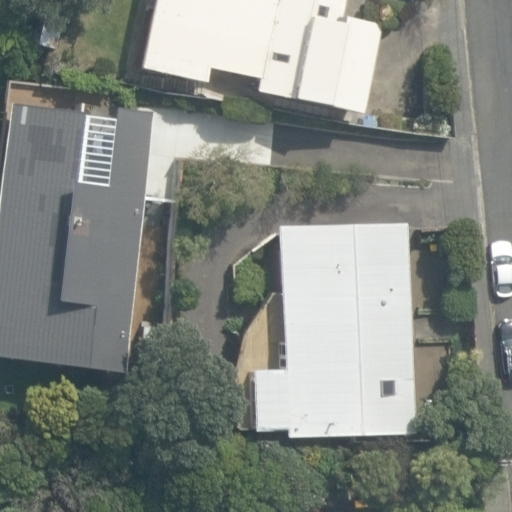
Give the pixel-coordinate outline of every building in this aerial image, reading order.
[(247,91),(348,112),(359,61),(367,23),(334,16),(337,0),(143,0),(131,61),(129,68),(196,82),(201,61),(203,50),(252,60),(252,61),(247,91)] [(27,39),(47,43),(52,15),(32,11),(27,39)] [(0,360),(113,375),(146,119),(0,100),(0,360)] [(268,432),(402,431),(400,224),(265,225),(266,366),(233,366),(234,424),(268,424),(268,432)] [(156,367),(158,330),(138,329),(135,366),(156,367)]
